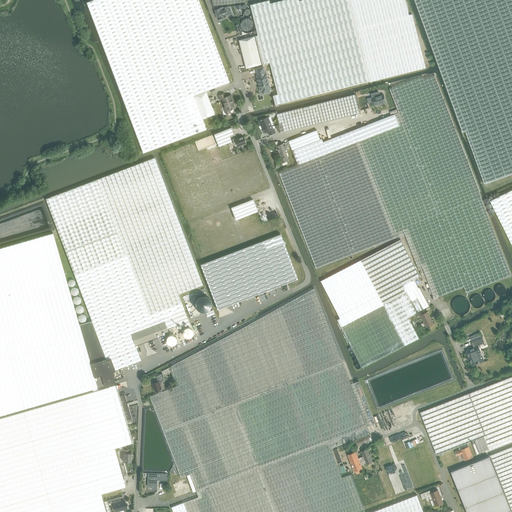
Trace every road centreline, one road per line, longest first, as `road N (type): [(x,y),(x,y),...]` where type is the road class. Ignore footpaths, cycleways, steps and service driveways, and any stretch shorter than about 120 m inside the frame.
road 1 (unclassified): [(135,511),(136,373),(307,277),(240,124)]
road 2 (unclassified): [(440,472),(415,411),(471,388)]
road 3 (unclassified): [(239,115),(246,98),(207,0)]
road 4 (unclassified): [(471,388),(419,281)]
